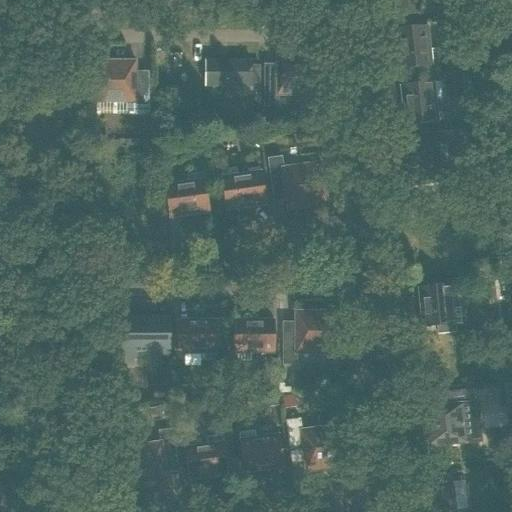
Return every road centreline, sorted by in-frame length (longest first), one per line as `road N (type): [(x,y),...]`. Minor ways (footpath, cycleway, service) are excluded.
road 1 (residential): [(356,222),(112,252),(114,293),(362,291)]
road 2 (residential): [(93,0),(96,36),(343,34)]
road 3 (residential): [(137,511),(374,479)]
road 4 (residential): [(356,222),(343,34)]
road 5 (residential): [(374,479),(362,291)]
